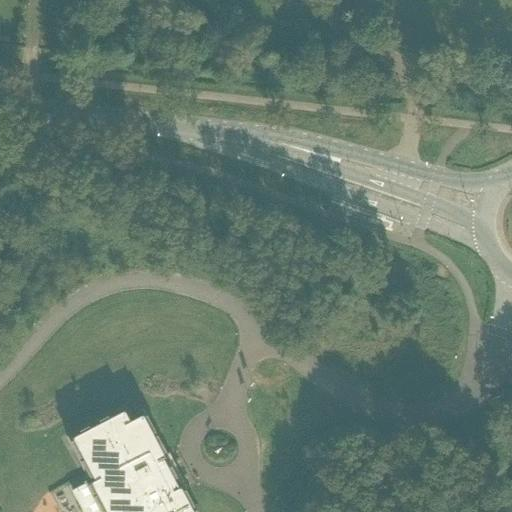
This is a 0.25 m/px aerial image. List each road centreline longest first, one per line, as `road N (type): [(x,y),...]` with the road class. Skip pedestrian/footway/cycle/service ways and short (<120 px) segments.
road 1 (residential): [(0,379),(61,311),(119,282),(150,280),(217,299),(386,411),(435,410),(487,383)]
road 2 (secondary): [(262,146),(188,128),(0,106)]
road 3 (secondary): [(490,192),(347,153),(262,146)]
road 4 (secondary): [(262,146),(481,224)]
